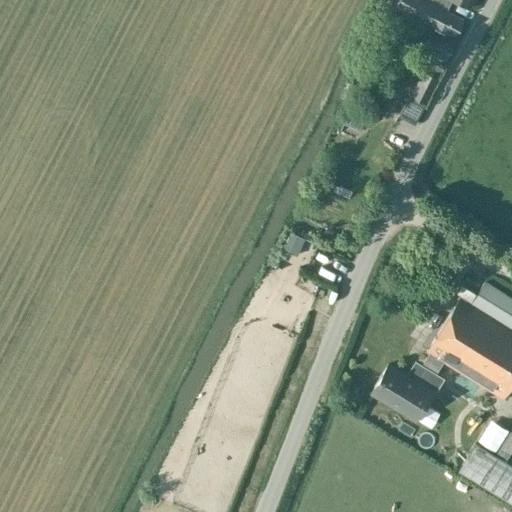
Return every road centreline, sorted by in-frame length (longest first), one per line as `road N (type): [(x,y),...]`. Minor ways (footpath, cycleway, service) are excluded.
road 1 (unclassified): [(267,511),(358,301),(506,0)]
road 2 (unknown): [(405,205),(511,266)]
